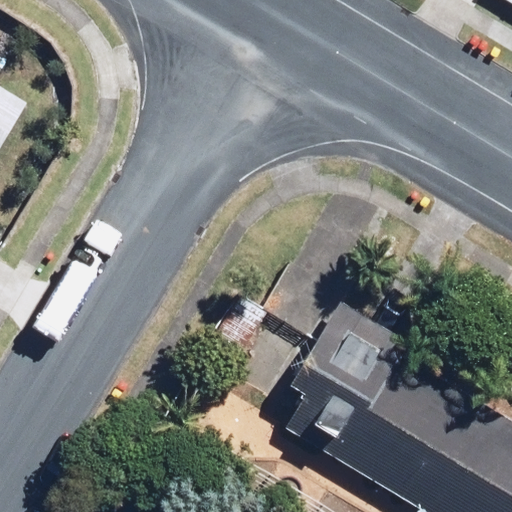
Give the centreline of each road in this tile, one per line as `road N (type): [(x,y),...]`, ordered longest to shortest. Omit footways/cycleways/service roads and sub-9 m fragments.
road 1 (residential): [(0,470),(276,16)]
road 2 (residential): [(276,16),(511,152)]
